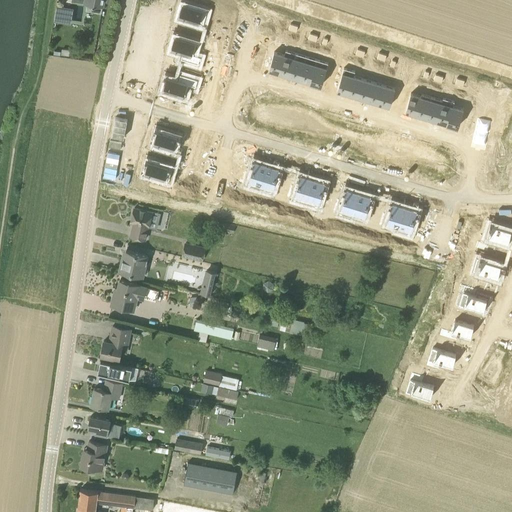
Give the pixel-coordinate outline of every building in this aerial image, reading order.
[(183,4),(179,16),(191,20),(189,26),(201,30),(207,11),(183,4)] [(64,8),(63,12),(55,10),(54,19),(62,21),(71,22),(73,10),(64,8)] [(175,36),(171,49),(183,52),(181,59),(198,64),(200,57),(193,54),(197,43),(175,36)] [(285,55),(280,73),(290,76),(297,54),(286,51),(286,50),(284,55),(285,55)] [(274,52),(269,69),(280,73),(285,55),(284,55),(274,52)] [(297,54),(290,76),(300,79),(307,57),(297,54)] [(307,57),(300,79),(310,82),(317,60),(307,57)] [(317,60),(310,82),(321,85),(328,63),(317,60)] [(344,68),(337,90),(348,93),(353,76),(354,76),(355,71),(344,68)] [(167,77),(163,89),(185,96),(189,85),(195,87),(198,79),(180,74),(178,80),(167,77)] [(353,76),(348,93),(358,96),(364,79),(354,76),(353,76)] [(364,79),(358,96),(369,100),(374,82),(364,79)] [(374,82),(369,100),(378,103),(384,85),(374,82)] [(384,85),(378,103),(390,106),(395,89),(384,85)] [(411,93),(405,111),(416,114),(421,97),(421,96),(411,93)] [(421,97),(416,114),(427,117),(433,97),(422,94),(421,96),(421,97)] [(433,97),(427,117),(437,120),(443,101),(442,100),(433,97)] [(443,101),(437,120),(447,123),(453,106),(454,102),(454,101),(444,98),(443,98),(442,100),(443,101)] [(453,106),(447,123),(458,127),(463,109),(453,106)] [(157,130),(154,143),(166,146),(164,152),(176,156),(178,150),(174,148),(177,136),(157,130)] [(148,160),(145,173),(157,176),(155,182),(167,186),(173,168),(148,160)] [(245,171),(242,183),(260,188),(267,164),(255,160),(251,172),(245,171)] [(267,164),(260,188),(278,194),(281,181),(275,180),(279,167),(267,164)] [(291,185),(288,197),(306,202),(313,178),(301,174),(297,186),(291,185)] [(313,178),(306,202),(317,206),(316,210),(322,212),(327,195),(321,194),(325,181),(313,178)] [(337,198),(334,211),(352,216),(353,212),(353,211),(359,192),(347,188),(343,200),(337,198)] [(359,192),(353,211),(353,212),(365,215),(363,220),(369,221),(373,209),(367,208),(371,195),(359,192)] [(383,212),(379,224),(386,226),(387,222),(398,225),(399,225),(405,206),(393,202),(389,214),(383,212)] [(398,225),(397,230),(415,235),(419,223),(413,222),(417,209),(405,206),(399,225),(398,225)] [(131,235),(145,239),(149,226),(150,221),(158,223),(160,214),(152,212),(134,207),(132,219),(131,222),(134,223),(133,228),(131,235)] [(511,230),(492,224),(488,237),(508,243),(511,230)] [(477,241),(475,247),(487,251),(489,245),(482,243),(477,241)] [(205,248),(185,243),(183,255),(202,260),(205,248)] [(126,250),(124,260),(122,260),(119,270),(143,276),(148,256),(126,250)] [(473,270),(472,276),(484,280),(485,274),(498,277),(502,265),(482,259),(478,271),(473,270)] [(207,270),(202,292),(212,294),(217,272),(216,272),(207,270)] [(120,280),(118,288),(116,295),(113,295),(111,303),(134,309),(136,300),(133,300),(137,284),(120,280)] [(465,286),(463,292),(468,293),(464,306),(484,312),(487,299),(475,295),(477,289),(465,286)] [(270,314),(268,322),(278,324),(280,316),(270,314)] [(300,334),(304,321),(283,315),(280,328),(300,334)] [(342,325),(344,318),(333,316),(331,323),(342,325)] [(196,320),(194,330),(208,333),(231,338),(234,327),(197,318),(196,320)] [(446,330),(444,336),(456,340),(458,334),(470,338),(474,325),(454,319),(451,332),(446,330)] [(131,329),(113,326),(110,342),(104,341),(101,355),(119,359),(121,351),(126,352),(131,329)] [(260,332),(257,345),(274,349),(277,337),(260,332)] [(428,359),(426,365),(439,369),(440,363),(453,367),(456,354),(437,348),(433,361),(428,359)] [(116,363),(100,359),(98,372),(130,379),(132,367),(116,363)] [(203,381),(219,385),(222,373),(206,370),(203,381)] [(412,373),(410,379),(414,380),(411,393),(430,399),(434,386),(422,382),(424,376),(412,373)] [(119,399),(122,383),(122,382),(107,379),(104,390),(94,388),(91,404),(109,408),(112,397),(119,399)] [(203,382),(201,390),(217,393),(218,385),(203,382)] [(195,408),(196,400),(186,398),(184,405),(195,408)] [(228,415),(233,415),(234,408),(217,406),(215,421),(227,423),(228,415)] [(95,434),(107,436),(110,420),(91,416),(88,427),(96,429),(95,434)] [(108,435),(119,438),(122,424),(111,421),(108,435)] [(183,439),(181,450),(189,452),(190,447),(196,448),(197,442),(183,439)] [(84,448),(84,452),(81,465),(102,469),(107,444),(89,441),(88,449),(84,448)] [(203,443),(197,442),(196,448),(190,447),(189,452),(201,454),(203,443)] [(207,445),(206,453),(230,458),(231,450),(207,445)] [(188,462),(184,483),(233,493),(237,471),(188,462)] [(81,489),(77,511),(96,511),(95,511),(96,502),(121,505),(120,511),(131,511),(132,507),(153,509),(154,498),(136,496),(81,489)]
